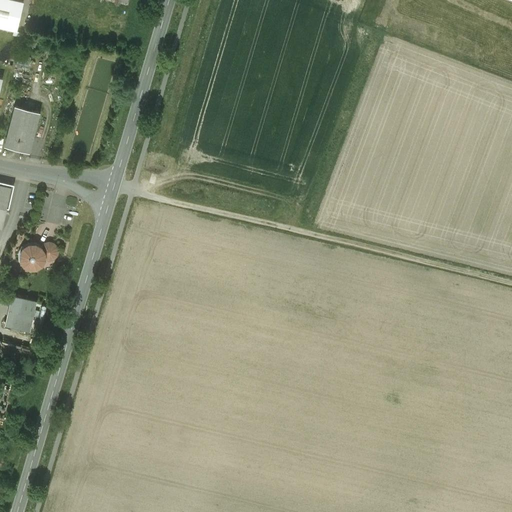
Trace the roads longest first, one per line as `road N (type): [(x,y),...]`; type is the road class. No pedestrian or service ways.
road 1 (track): [(511,283),(131,191),(111,194)]
road 2 (tertiary): [(17,511),(111,194)]
road 3 (tertiary): [(111,194),(168,0)]
